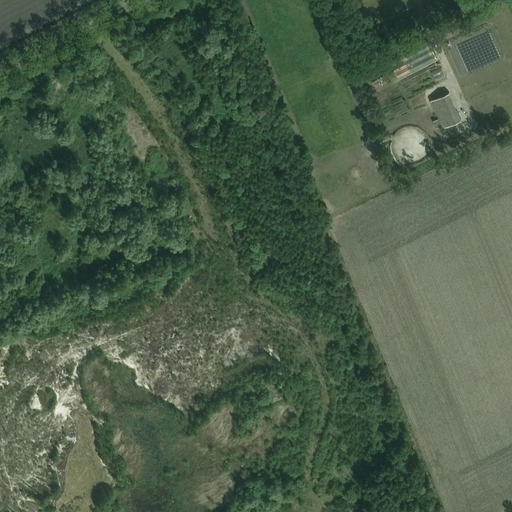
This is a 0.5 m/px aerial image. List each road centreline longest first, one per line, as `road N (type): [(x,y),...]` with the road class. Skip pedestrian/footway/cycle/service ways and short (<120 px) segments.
road 1 (unclassified): [(0,66),(122,0)]
road 2 (unknown): [(422,0),(476,120)]
